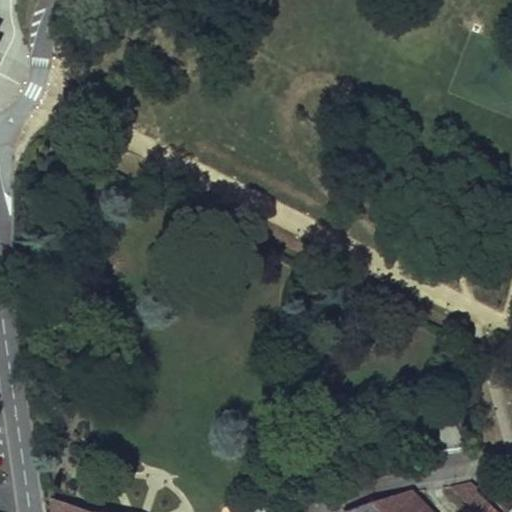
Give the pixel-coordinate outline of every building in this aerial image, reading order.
[(493,213),(454,188),(440,208),(479,233),(493,213)] [(472,482),(450,485),(473,508),(472,511),(500,511),(476,488),(478,486),(472,482)] [(379,511),(431,511),(414,494),(409,497),(405,491),(385,497),(371,502),(379,511)] [(91,511),(51,498),(52,509),(51,511),(50,511),(91,511)] [(362,505),(341,511),(379,511),(371,502),(362,505)]
